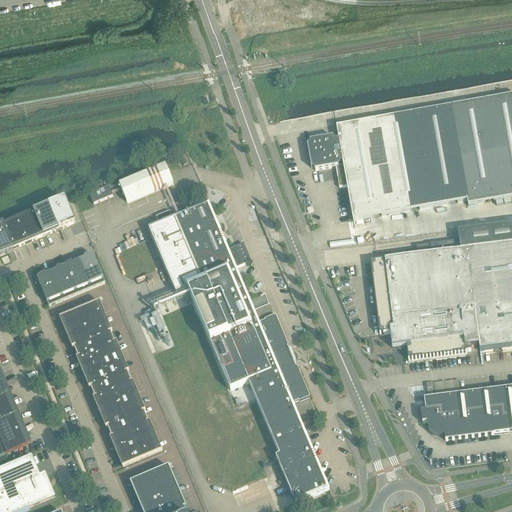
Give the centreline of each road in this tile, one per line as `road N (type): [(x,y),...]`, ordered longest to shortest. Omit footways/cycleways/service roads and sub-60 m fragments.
road 1 (unclassified): [(369,421),(201,0)]
road 2 (unclassified): [(123,511),(22,269)]
road 3 (unclassified): [(77,511),(0,328)]
